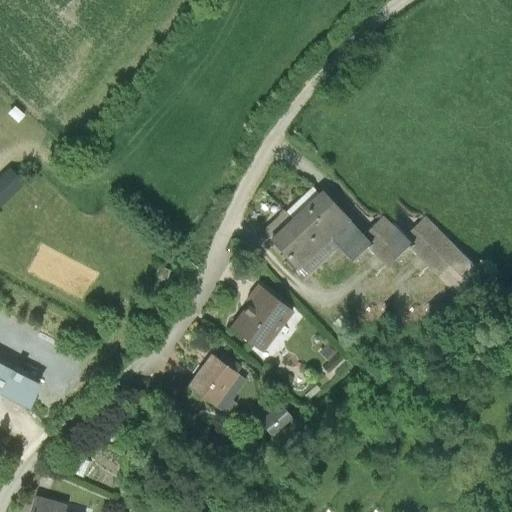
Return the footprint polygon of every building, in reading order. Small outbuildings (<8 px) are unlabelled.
[(26,199),(0,223),(0,228),(14,245),(42,217),(26,199)] [(317,245),(346,276),(353,270),(374,293),(394,274),(344,220),(317,245)] [(346,276),(317,245),(290,270),(320,302),(346,276)] [(252,360),(285,385),(316,346),(278,317),(268,331),(272,334),(252,360)] [(208,420),(247,447),(270,415),(231,387),(208,420)] [(0,446),(3,448),(13,428),(41,443),(55,418),(0,388),(0,446)]
